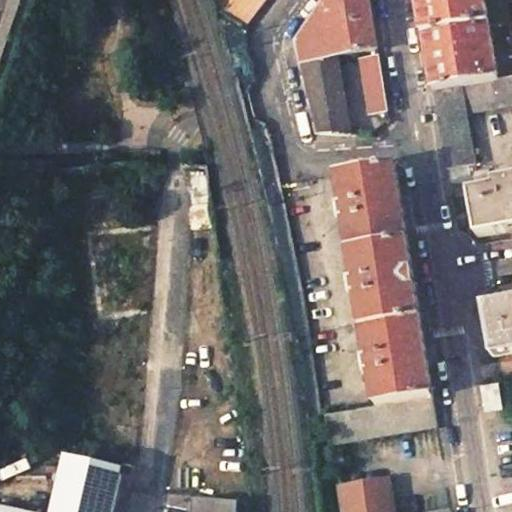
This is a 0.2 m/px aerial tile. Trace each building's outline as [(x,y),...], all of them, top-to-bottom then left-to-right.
[(213,0),(214,4),(242,25),(245,28),(266,0),(213,0)] [(303,64),(334,58),(375,50),(365,0),(328,0),(297,43),(303,64)] [(488,24),(483,0),(417,0),(417,3),(423,35),(488,24)] [(488,24),(423,35),(428,64),(432,91),(498,80),(488,24)] [(343,108),(334,58),(303,64),(316,113),(343,108)] [(386,113),(376,60),(361,63),(370,116),(386,113)] [(511,77),(498,80),(432,91),(445,169),(473,165),(464,113),(511,104),(511,180),(497,183),(498,189),(469,194),(477,236),(511,230),(511,77)] [(348,136),(343,108),(316,113),(322,133),(348,136)] [(414,286),(394,165),(339,174),(344,206),(339,207),(342,223),(347,222),(357,282),(351,282),(354,299),(360,299),(369,355),(364,355),(367,375),(373,374),(378,406),(432,398),(426,359),(414,286)] [(511,302),(485,307),(494,355),(495,358),(511,354),(511,302)] [(501,409),(497,386),(482,388),(486,411),(501,409)] [(432,398),(378,406),(379,408),(326,417),(330,445),(437,428),(432,398)] [(116,511),(126,474),(70,462),(58,511),(116,511)] [(391,511),(386,479),(338,486),(341,511),(391,511)]
